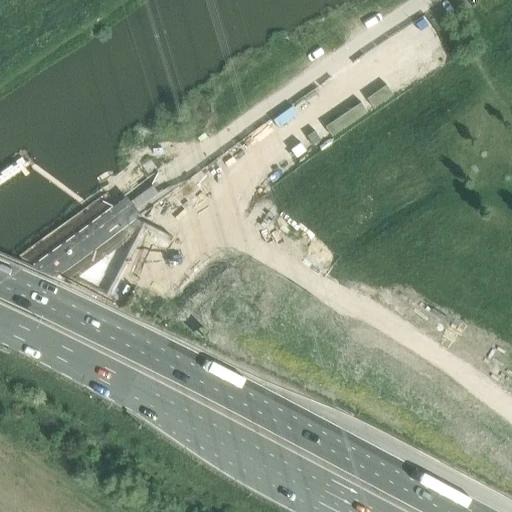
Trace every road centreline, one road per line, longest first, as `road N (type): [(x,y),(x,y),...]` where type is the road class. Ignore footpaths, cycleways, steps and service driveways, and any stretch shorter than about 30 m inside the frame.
road 1 (primary): [(511,494),(258,325),(0,204)]
road 2 (primary): [(492,511),(0,280)]
road 3 (unclassified): [(0,303),(425,0)]
road 4 (primary): [(0,324),(363,511)]
